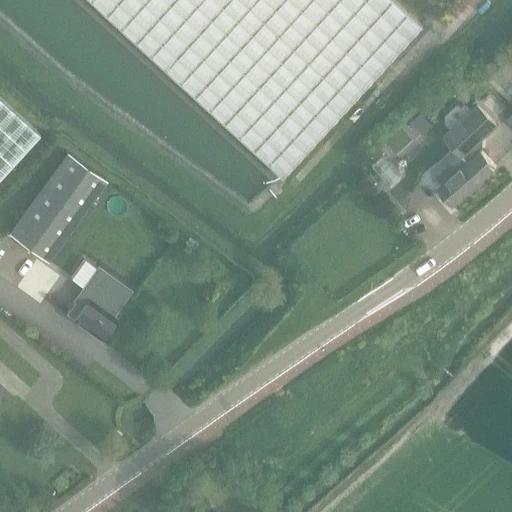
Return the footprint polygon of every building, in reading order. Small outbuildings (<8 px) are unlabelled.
[(88,0),(282,177),(422,25),(394,0),(88,0)] [(0,174),(38,133),(0,97),(0,174)] [(451,206),(482,179),(496,166),(480,149),(481,138),(496,124),(478,104),(443,135),(454,148),(436,164),(447,177),(436,188),(451,206)] [(420,113),(411,121),(422,134),(432,125),(420,113)] [(7,231),(46,260),(104,179),(66,150),(7,231)] [(86,284),(97,261),(85,255),(74,277),(86,284)] [(73,319),(100,339),(115,317),(88,298),(85,302),(81,299),(79,302),(75,300),(65,313),(73,319)]
